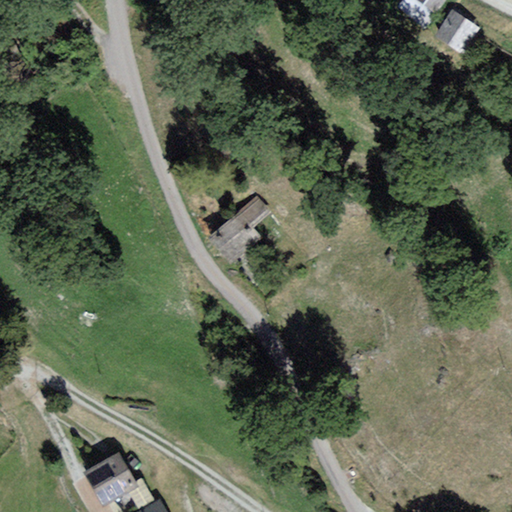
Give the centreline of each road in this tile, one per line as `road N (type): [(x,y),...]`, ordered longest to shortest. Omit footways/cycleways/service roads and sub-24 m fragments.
road 1 (unclassified): [(116,0),(127,73),(196,259),(272,348),(353,511)]
road 2 (track): [(265,511),(129,422),(38,374),(27,376),(28,384),(70,458)]
